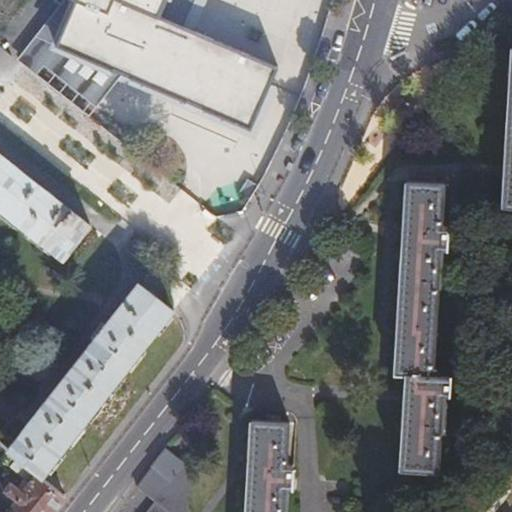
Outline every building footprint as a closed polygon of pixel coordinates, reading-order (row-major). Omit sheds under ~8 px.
[(77,2),(58,46),(250,129),(270,84),(276,70),(240,54),(233,69),(145,31),(152,16),(158,18),(166,0),(93,0),(91,8),(77,2)] [(445,73),(442,85),(449,87),(453,75),(445,73)] [(0,154),(0,209),(64,260),(91,226),(0,154)] [(408,183),(397,374),(408,375),(403,472),(441,474),(446,377),(435,376),(446,185),(408,183)] [(174,313),(173,311),(141,285),(10,451),(18,458),(43,478),(85,426),(128,371),(174,313)] [(253,422),(247,511),(285,511),(291,424),(253,422)] [(137,487),(158,504),(168,511),(190,511),(193,469),(167,450),(137,487)] [(54,511),(66,497),(43,478),(18,458),(13,465),(33,480),(25,490),(10,479),(1,491),(15,503),(7,511),(54,511)]
